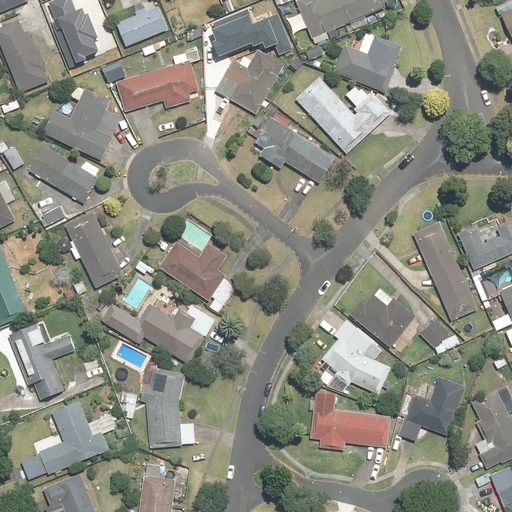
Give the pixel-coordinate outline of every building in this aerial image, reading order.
[(0,0),(0,13),(32,0),(0,0)] [(74,0),(56,0),(47,4),(72,67),(105,54),(98,38),(104,35),(95,12),(89,15),(86,8),(79,10),(74,0)] [(368,15),(388,7),(384,0),(299,0),(317,43),(332,37),(329,32),(353,21),(356,29),(371,22),(368,15)] [(511,33),(511,0),(500,6),(511,33)] [(147,7),(137,11),(138,14),(119,22),(128,46),(170,29),(160,5),(149,10),(147,7)] [(213,42),(219,56),(252,43),(253,47),(262,44),(265,50),(274,47),(278,56),(293,50),(278,13),(252,23),(247,10),(213,24),(215,28),(212,29),(216,40),(213,42)] [(25,32),(21,21),(0,29),(0,37),(22,93),(52,82),(32,29),(25,32)] [(361,49),(348,43),(336,72),(386,92),(405,47),(368,32),(361,49)] [(192,93),(201,90),(193,63),(204,60),(201,48),(175,56),(178,64),(119,82),(128,112),(165,101),(167,109),(194,101),(192,93)] [(248,69),(235,61),(218,92),(259,114),(286,64),(259,49),(248,69)] [(359,112),(357,114),(322,76),(298,98),(349,154),(394,113),(374,91),(371,94),(365,87),(362,90),(357,86),(348,94),(358,106),(355,108),(359,112)] [(114,100),(81,86),(57,111),(46,133),(104,160),(124,117),(109,110),(114,100)] [(2,104),(6,114),(22,107),(18,97),(2,104)] [(272,117),(257,142),(265,148),(261,155),(283,169),(288,161),(323,182),(338,156),(272,117)] [(6,152),(16,170),(26,164),(16,146),(11,150),(6,141),(0,144),(0,148),(3,154),(6,152)] [(48,145),(33,170),(87,203),(102,179),(48,145)] [(0,228),(18,219),(0,184),(0,228)] [(62,206),(43,214),(49,226),(67,217),(62,206)] [(73,248),(78,259),(84,256),(98,287),(126,274),(97,210),(68,223),(76,240),(73,241),(76,247),(73,248)] [(481,309),(441,221),(414,233),(454,321),(481,309)] [(477,270),(511,255),(511,223),(500,229),(503,237),(488,244),(479,224),(460,232),(477,270)] [(3,242),(0,243),(0,324),(1,326),(30,315),(3,242)] [(229,276),(220,270),(231,255),(212,242),(202,257),(181,242),(163,267),(210,301),(214,296),(216,298),(210,307),(221,314),(240,286),(228,278),(229,276)] [(142,259),(137,268),(147,274),(149,271),(153,274),(156,268),(142,259)] [(482,276),(474,280),(484,303),(492,299),(482,276)] [(87,281),(76,285),(80,294),(90,290),(87,281)] [(362,303),(353,314),(392,348),(420,317),(397,297),(396,299),(382,287),(366,306),(362,303)] [(511,287),(502,292),(511,315),(511,287)] [(191,363),(218,319),(193,304),(188,312),(182,309),(176,318),(152,303),(141,321),(114,304),(104,321),(141,344),(146,336),(191,363)] [(453,332),(438,317),(422,334),(437,348),(453,332)] [(337,373),(351,386),(354,382),(382,394),(394,367),(377,360),(385,350),(377,340),(360,326),(357,329),(349,320),(336,334),(342,340),(324,357),(339,371),(337,373)] [(67,389),(55,358),(78,350),(72,335),(55,342),(47,322),(12,335),(31,384),(36,382),(42,399),(67,389)] [(447,338),(437,348),(426,354),(429,360),(462,343),(457,333),(447,338)] [(499,371),(511,364),(506,356),(495,363),(499,371)] [(182,400),(186,374),(156,366),(151,384),(146,383),(142,401),(147,401),(151,446),(199,442),(197,423),(183,423),(182,400)] [(451,436),(469,386),(441,376),(437,387),(431,385),(426,399),(417,395),(408,420),(405,419),(399,435),(419,441),(424,426),(451,436)] [(511,458),(511,414),(511,412),(511,411),(511,387),(511,385),(474,402),(483,420),(478,423),(485,439),(480,442),(492,468),(511,458)] [(124,391),(122,401),(129,402),(126,417),(135,419),(140,394),(124,391)] [(312,400),(311,410),(315,410),(312,447),(348,449),(349,445),(391,448),(393,415),(339,411),(340,392),(316,391),(315,400),(312,400)] [(66,441),(42,451),(43,454),(50,472),(52,475),(112,450),(105,433),(120,427),(114,413),(91,423),(82,401),(54,412),(66,441)] [(132,434),(127,425),(116,430),(120,440),(132,434)] [(43,454),(24,461),(32,479),(50,472),(43,454)] [(511,511),(511,466),(492,474),(507,511),(511,511)] [(99,511),(84,473),(46,488),(53,505),(48,507),(49,511),(99,511)] [(175,511),(179,480),(145,476),(140,511),(175,511)]
